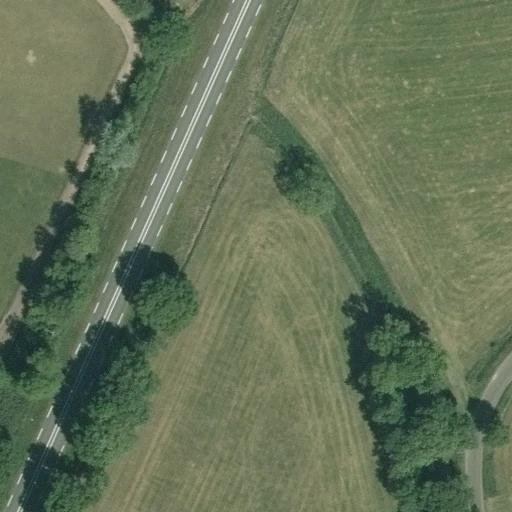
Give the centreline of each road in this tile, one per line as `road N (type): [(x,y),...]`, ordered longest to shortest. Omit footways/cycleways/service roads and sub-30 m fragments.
road 1 (primary): [(19,511),(250,0)]
road 2 (unclassified): [(475,511),(479,427),(511,364)]
